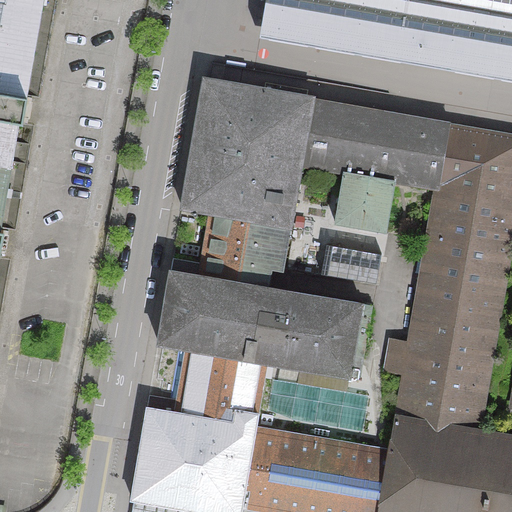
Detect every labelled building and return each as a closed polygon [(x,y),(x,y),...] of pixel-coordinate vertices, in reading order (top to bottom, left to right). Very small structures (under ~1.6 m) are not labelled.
[(0,0),(0,290),(52,0),(0,0)] [(511,0),(267,0),(262,27),(511,71),(511,0)] [(184,210),(212,214),(292,227),(302,166),(344,173),(336,223),(387,231),(395,182),(436,189),(447,120),(205,82),(184,210)] [(407,372),(400,419),(482,432),(511,242),(511,130),(447,120),(436,189),(412,342),(391,339),(386,369),(407,372)] [(186,348),(176,413),(257,426),(265,375),(349,389),(363,301),(283,288),(292,227),(212,214),(202,275),(172,270),(160,344),(186,348)] [(388,246),(320,234),(313,270),(381,282),(388,246)] [(385,511),(395,448),(381,446),(257,426),(176,413),(148,409),(135,492),(242,509),(261,511),(385,511)] [(511,511),(511,436),(482,432),(400,419),(395,448),(385,511),(511,511)] [(241,511),(242,509),(135,492),(131,511),(241,511)]
